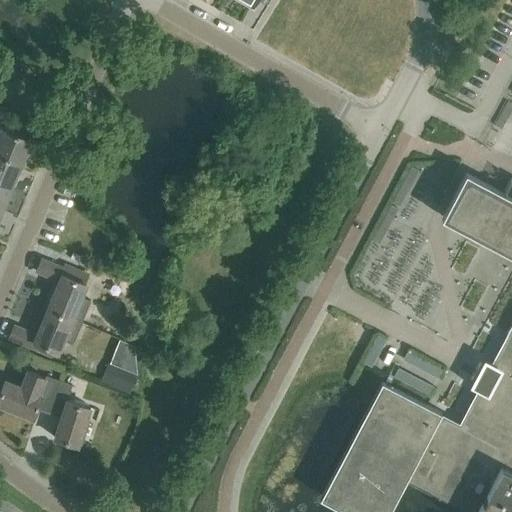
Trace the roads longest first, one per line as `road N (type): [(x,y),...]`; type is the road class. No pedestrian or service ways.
road 1 (unclassified): [(172,511),(380,132)]
road 2 (residential): [(380,132),(144,0)]
road 3 (residential): [(0,292),(70,131)]
road 4 (residential): [(70,131),(125,0)]
road 5 (unclassified): [(380,132),(421,50),(425,0)]
